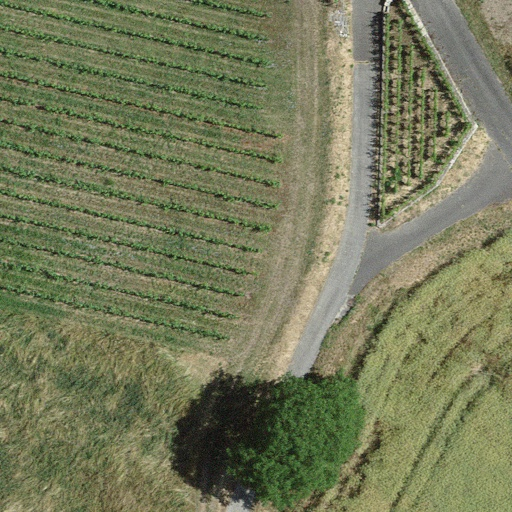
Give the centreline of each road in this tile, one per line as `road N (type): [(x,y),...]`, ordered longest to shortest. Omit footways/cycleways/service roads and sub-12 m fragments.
road 1 (track): [(237,511),(349,255),(369,0)]
road 2 (track): [(429,0),(508,142),(501,172),(473,199),(386,250),(349,255)]
